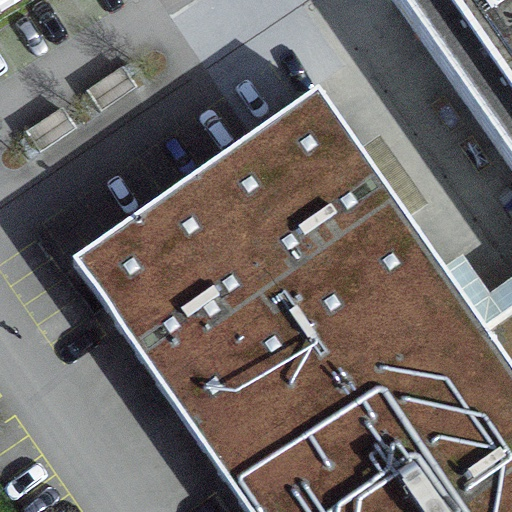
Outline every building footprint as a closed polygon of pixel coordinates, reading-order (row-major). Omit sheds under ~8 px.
[(0,0),(0,16),(25,0),(0,0)] [(511,0),(392,0),(511,172),(511,0)] [(84,97),(98,118),(134,93),(120,72),(84,97)] [(511,511),(511,375),(482,331),(318,94),(71,265),(241,511),(511,511)] [(23,138),(37,158),(74,134),(60,113),(23,138)] [(511,310),(482,331),(511,375),(511,310)]
